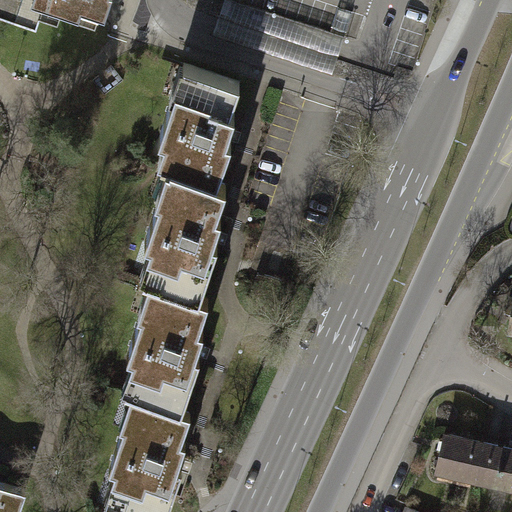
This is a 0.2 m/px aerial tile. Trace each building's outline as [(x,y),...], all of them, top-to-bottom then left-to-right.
[(171,147),(164,169),(175,172),(223,188),(237,147),(232,145),(241,119),(236,118),(246,88),(188,69),(179,96),(183,98),(167,146),(171,147)] [(159,252),(147,284),(155,286),(204,304),(223,250),(219,249),(228,223),(223,221),(233,192),(223,188),(175,172),(162,208),(167,210),(153,249),(159,252)] [(140,365),(129,395),(135,396),(187,414),(206,358),(202,357),(209,336),(204,334),(214,307),(204,304),(155,286),(143,320),(147,322),(133,362),(140,365)] [(187,414),(135,396),(123,430),(129,432),(115,473),(121,475),(109,507),(122,511),(172,511),(187,472),(182,470),(191,445),(186,443),(195,417),(187,414)] [(511,443),(441,426),(430,470),(511,489),(511,443)] [(0,511),(19,511),(27,491),(0,482),(0,511)] [(409,502),(404,511),(432,511),(433,511),(409,502)]
